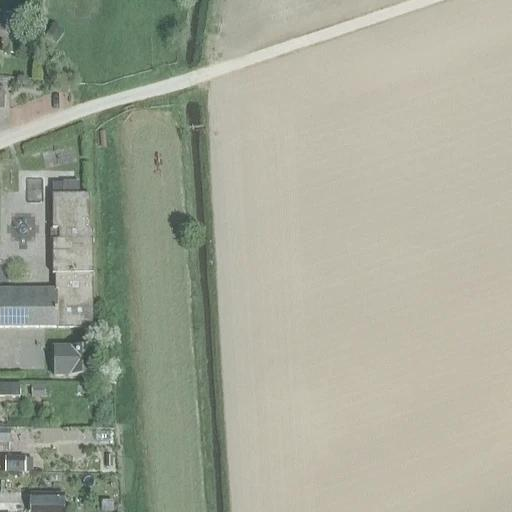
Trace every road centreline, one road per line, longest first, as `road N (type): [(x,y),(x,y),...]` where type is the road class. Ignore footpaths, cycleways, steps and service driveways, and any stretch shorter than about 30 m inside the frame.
road 1 (track): [(187,79),(427,0)]
road 2 (residential): [(0,142),(187,79)]
